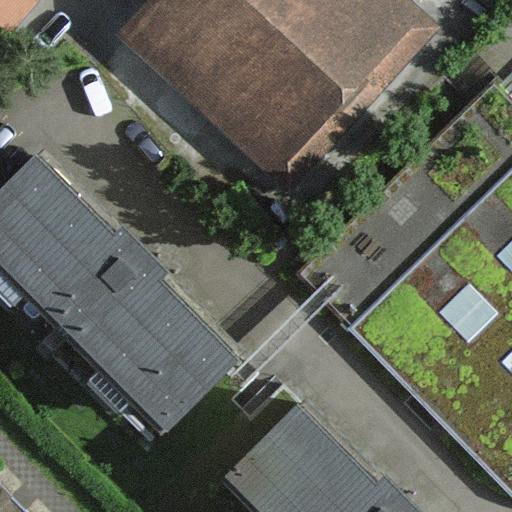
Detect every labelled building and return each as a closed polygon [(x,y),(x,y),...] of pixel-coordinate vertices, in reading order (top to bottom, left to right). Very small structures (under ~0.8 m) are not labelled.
[(51,0),(0,0),(0,32),(13,44),(51,0)] [(432,37),(391,0),(171,0),(129,47),(291,192),(432,37)] [(511,81),(307,282),(511,490),(511,81)] [(234,369),(38,166),(0,202),(0,282),(156,444),(234,369)] [(401,511),(304,414),(228,488),(251,511),(401,511)] [(20,511),(11,503),(0,491),(0,511),(20,511)]
